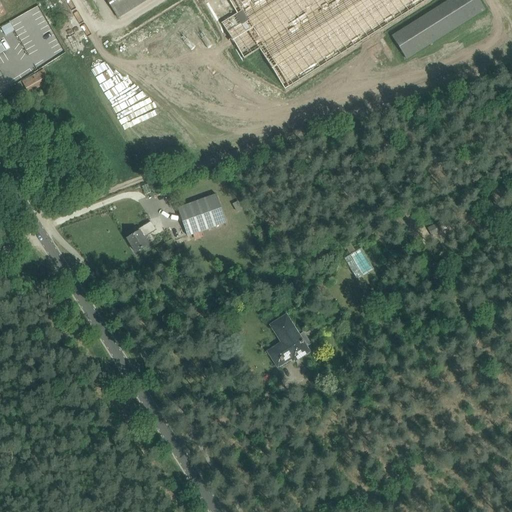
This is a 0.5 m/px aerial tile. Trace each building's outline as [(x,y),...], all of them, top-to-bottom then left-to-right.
[(105,0),(119,21),(151,0),(105,0)] [(228,0),(236,11),(222,21),(241,56),(259,47),(284,90),(427,0),(228,0)] [(485,10),(478,0),(449,0),(392,36),(406,59),(485,10)] [(23,83),(28,95),(51,84),(45,72),(23,83)] [(178,209),(190,242),(229,227),(217,195),(178,209)] [(127,239),(136,253),(148,245),(143,238),(154,231),(150,226),(140,232),(140,231),(127,239)] [(344,258),(359,283),(376,272),(361,248),(344,258)] [(286,316),(271,326),(283,344),(269,353),(276,363),(296,350),(300,357),(309,352),(306,347),(311,344),(303,333),(298,336),(286,317),(287,317),(286,316)]
